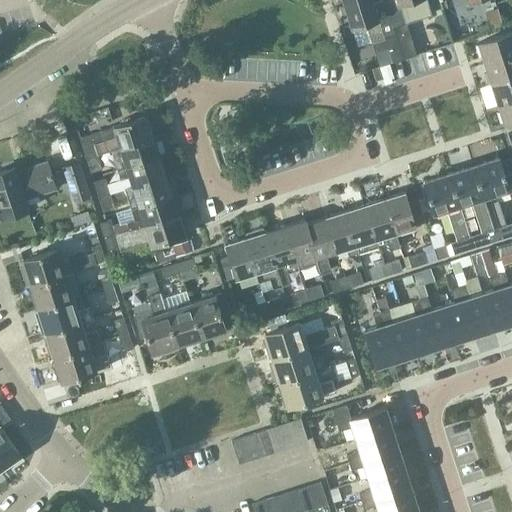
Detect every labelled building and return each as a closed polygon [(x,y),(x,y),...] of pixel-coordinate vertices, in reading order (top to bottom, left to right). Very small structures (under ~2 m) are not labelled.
[(372,0),(342,0),(351,27),(365,22),(371,41),(371,43),(374,51),(398,44),(392,26),(383,0),(373,3),(372,0)] [(384,0),(393,26),(431,14),(426,0),(384,0)] [(487,23),(488,28),(501,24),(497,8),(484,12),(487,23)] [(511,31),(478,42),(484,62),(511,53),(511,31)] [(415,54),(411,40),(399,44),(403,58),(415,54)] [(511,53),(484,62),(491,82),(511,75),(511,53)] [(384,79),(392,77),(390,70),(388,63),(379,66),(384,79)] [(511,75),(491,82),(497,103),(511,98),(511,75)] [(511,98),(497,103),(504,124),(511,121),(511,98)] [(148,117),(79,138),(85,158),(111,150),(120,147),(154,137),(148,117)] [(233,124),(228,130),(230,136),(237,138),(242,133),(240,126),(233,124)] [(154,137),(120,147),(111,150),(111,151),(117,170),(126,167),(160,156),(154,137)] [(56,144),(64,167),(78,163),(70,140),(56,144)] [(97,155),(85,158),(90,172),(102,168),(98,155),(97,155)] [(120,179),(107,183),(110,194),(132,186),(166,176),(160,156),(126,167),(117,170),(120,179)] [(498,156),(473,164),(496,238),(511,233),(511,221),(506,223),(496,192),(509,188),(508,187),(511,185),(511,168),(508,156),(499,159),(498,156)] [(0,171),(0,212),(1,217),(28,208),(25,198),(55,188),(46,162),(23,170),(22,168),(16,170),(15,167),(0,171)] [(78,163),(64,167),(74,200),(88,195),(78,163)] [(473,164),(447,172),(458,205),(470,201),(480,232),(473,234),(477,245),(496,238),(473,164)] [(426,194),(416,197),(421,211),(431,208),(432,212),(432,213),(446,208),(456,240),(450,242),(453,252),(471,247),(468,236),(458,205),(447,172),(422,180),(426,194)] [(132,186),(125,189),(125,191),(127,198),(130,207),(138,204),(138,206),(172,195),(166,176),(132,186)] [(98,198),(110,194),(105,177),(92,181),(98,198)] [(403,191),(383,198),(394,232),(414,225),(411,216),(421,213),(421,211),(416,197),(406,200),(403,191)] [(114,207),(110,194),(98,198),(102,211),(114,207)] [(134,219),(126,222),(128,228),(129,231),(145,226),(179,215),(177,209),(181,206),(177,194),(172,195),(138,206),(138,204),(130,207),(129,207),(134,219)] [(394,232),(383,198),(363,204),(374,238),(394,232)] [(374,238),(363,204),(343,210),(354,244),(357,252),(358,252),(377,246),(374,238)] [(343,210),(324,216),(335,251),(345,247),(348,255),(357,252),(354,244),(343,210)] [(116,235),(104,239),(109,253),(149,241),(151,246),(185,235),(179,215),(129,231),(116,235)] [(324,216),(305,222),(314,252),(315,257),(317,262),(320,272),(330,269),(325,253),(335,251),(324,216)] [(304,218),(284,224),(295,258),(298,268),(317,262),(315,257),(314,252),(305,222),(304,218)] [(116,235),(115,233),(110,219),(99,222),(104,239),(116,235)] [(284,224),(265,231),(264,231),(281,284),(290,281),(287,271),(298,268),(295,258),(284,224)] [(253,234),(245,237),(255,271),(258,280),(269,277),(272,286),(281,284),(264,231),(265,231),(264,227),(251,231),(253,234)] [(190,237),(159,248),(162,258),(193,247),(190,237)] [(255,271),(245,237),(224,243),(228,256),(219,259),(226,280),(227,280),(235,277),(255,271)] [(511,241),(511,240),(495,246),(500,261),(501,265),(511,261),(511,241)] [(441,244),(433,247),(437,258),(448,254),(444,243),(441,244)] [(105,260),(100,244),(90,247),(92,252),(95,263),(105,260)] [(480,251),(488,276),(489,276),(495,273),(492,263),(487,249),(480,251)] [(30,284),(63,274),(71,271),(67,259),(59,262),(55,250),(23,260),(26,271),(22,273),(26,285),(30,284)] [(411,267),(426,262),(422,251),(407,255),(411,267)] [(80,256),(83,268),(96,264),(95,263),(92,252),(80,256)] [(176,262),(179,271),(194,266),(191,257),(176,262)] [(398,258),(382,263),(386,275),(402,270),(398,258)] [(459,258),(450,261),(458,285),(457,286),(473,334),(492,328),(481,293),(469,296),(465,283),(466,283),(465,280),(461,266),(459,258)] [(179,271),(176,262),(160,267),(163,276),(179,271)] [(386,275),(382,263),(368,268),(371,280),(386,275)] [(103,288),(113,285),(107,268),(98,271),(103,288)] [(155,279),(152,270),(136,275),(139,284),(143,283),(155,279)] [(503,271),(496,273),(511,321),(511,282),(509,284),(504,270),(504,271),(503,271)] [(359,271),(343,276),(347,287),(362,282),(359,271)] [(448,287),(457,284),(454,272),(444,275),(448,287)] [(411,273),(401,277),(404,288),(414,285),(411,273)] [(493,289),(481,293),(492,328),(511,321),(496,273),(495,273),(489,276),(493,289)] [(70,298),(63,274),(30,284),(33,296),(30,297),(34,309),(37,308),(37,309),(70,298)] [(347,287),(343,276),(328,280),(332,292),(347,287)] [(151,307),(132,313),(140,337),(145,335),(151,353),(162,349),(164,353),(177,349),(176,345),(165,310),(161,298),(155,279),(143,283),(151,307)] [(304,288),(307,300),(323,295),(319,283),(304,288)] [(113,285),(103,288),(108,302),(117,299),(113,285)] [(453,340),(442,305),(431,309),(426,295),(422,285),(414,287),(418,298),(434,347),(453,340)] [(473,334),(457,286),(449,288),(454,302),(442,305),(453,340),(473,334)] [(307,300),(304,288),(289,293),(293,305),(307,300)] [(200,299),(189,303),(199,337),(211,333),(212,337),(224,334),(223,329),(229,327),(234,325),(231,313),(224,291),(212,295),(211,292),(199,295),(200,299)] [(280,296),(265,301),(269,312),(283,307),(280,296)] [(70,298),(37,309),(40,320),(37,321),(41,334),(45,332),(45,333),(78,323),(93,318),(89,306),(75,311),(70,298)] [(418,298),(411,300),(415,314),(403,317),(415,353),(434,347),(418,298)] [(269,312),(265,301),(250,306),(253,317),(269,312)] [(199,337),(189,303),(165,310),(176,344),(187,341),(188,345),(201,341),(199,337)] [(387,308),(380,310),(395,359),(415,353),(403,317),(392,321),(387,308)] [(395,359),(380,310),(371,313),(376,326),(363,330),(375,366),(395,359)] [(119,335),(127,332),(122,317),(114,319),(119,335)] [(267,344),(264,345),(268,358),(271,356),(272,357),(305,347),(337,337),(346,334),(341,319),(333,322),(333,324),(301,335),(297,322),(280,327),(264,332),(267,344)] [(52,356),(86,346),(85,345),(99,341),(95,329),(81,333),(78,323),(45,333),(48,344),(45,345),(49,357),(52,356)] [(127,332),(119,335),(126,359),(135,357),(127,332)] [(346,334),(337,337),(342,352),(351,349),(346,334)] [(99,341),(85,345),(86,346),(52,356),(56,368),(53,369),(56,381),(60,380),(61,381),(109,366),(101,340),(99,341)] [(305,347),(272,357),(275,368),(271,369),(275,382),(279,381),(313,370),(313,371),(326,367),(322,354),(309,358),(305,347)] [(353,357),(345,360),(350,375),(358,373),(353,357)] [(313,370),(279,381),(283,392),(279,393),(283,406),(287,405),(335,390),(331,377),(317,382),(313,371),(313,370)] [(0,404),(0,425),(0,426),(10,419),(0,404)] [(355,437),(390,426),(384,406),(350,417),(346,404),(331,408),(335,421),(337,430),(351,425),(355,437)] [(300,418),(288,422),(295,444),(307,440),(300,418)] [(295,444),(288,422),(277,425),(284,448),(295,444)] [(0,467),(7,462),(10,465),(21,458),(18,454),(19,453),(0,426),(0,425),(0,467)] [(277,425),(265,429),(272,451),(284,448),(277,425)] [(358,448),(345,452),(345,454),(347,460),(396,445),(390,426),(355,437),(358,448)] [(272,451),(265,429),(254,433),(261,455),(272,451)] [(261,455),(254,433),(243,436),(250,458),(261,455)] [(250,458),(243,436),(231,440),(238,462),(250,458)] [(403,465),(396,445),(347,460),(348,462),(350,468),(364,464),(368,476),(403,465)] [(403,465),(368,476),(371,488),(358,492),(361,500),(409,484),(403,465)] [(318,507),(327,504),(320,481),(308,485),(315,507),(318,507)] [(390,511),(415,504),(409,484),(361,500),(363,509),(377,505),(379,511),(390,511)] [(315,507),(308,485),(297,488),(304,511),(315,507)] [(337,486),(329,489),(333,501),(340,498),(337,486)] [(297,488),(285,492),(291,511),(300,511),(304,511),(297,488)] [(291,511),(285,492),(274,496),(279,511),(291,511)] [(279,511),(274,496),(262,499),(266,511),(279,511)] [(266,511),(262,499),(251,503),(253,511),(266,511)]
